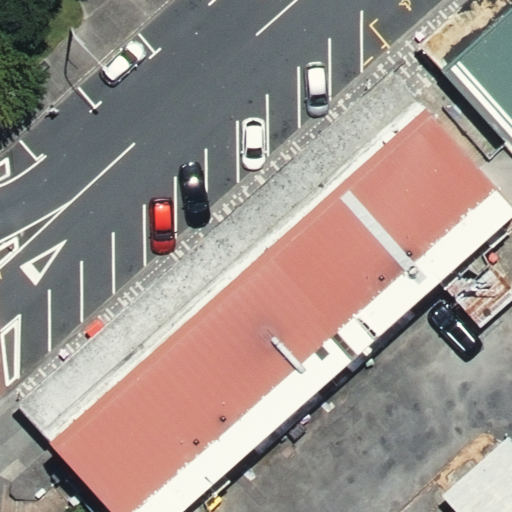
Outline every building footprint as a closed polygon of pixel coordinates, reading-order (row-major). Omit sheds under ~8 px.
[(459,0),(414,40),(436,66),(511,0),(459,0)] [(511,0),(436,66),(511,153),(511,0)] [(12,401),(42,435),(417,102),(387,68),(12,401)] [(417,102),(42,435),(111,511),(157,511),(506,201),(417,102)] [(511,511),(511,442),(505,435),(439,494),(455,511),(511,511)]
